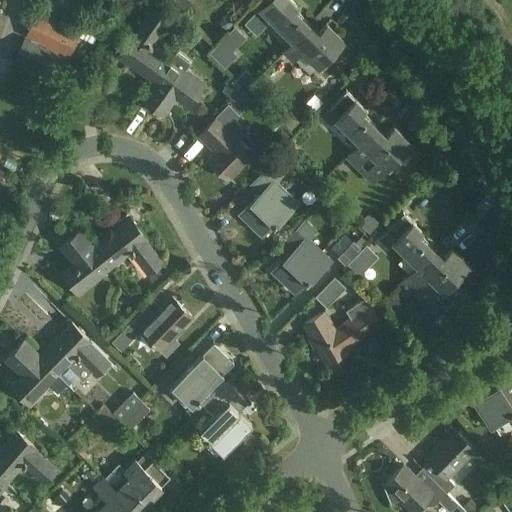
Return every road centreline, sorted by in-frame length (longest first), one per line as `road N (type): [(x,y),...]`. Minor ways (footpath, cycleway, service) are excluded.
road 1 (residential): [(0,268),(47,172),(68,152),(99,144),(131,152),(158,170),(319,448)]
road 2 (residential): [(511,219),(429,51),(390,0)]
road 3 (residential): [(319,448),(511,305)]
